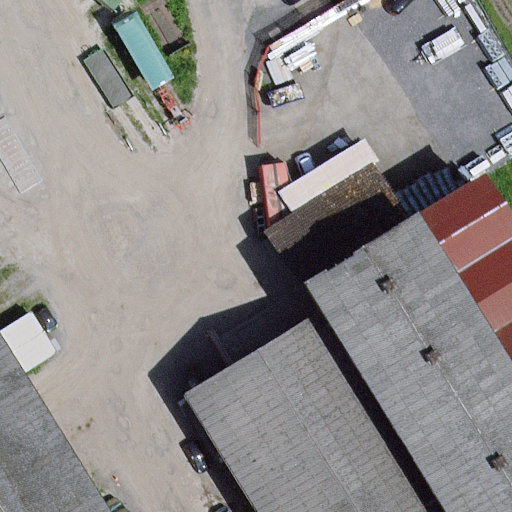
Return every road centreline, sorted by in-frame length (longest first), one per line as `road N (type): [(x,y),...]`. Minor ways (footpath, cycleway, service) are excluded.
road 1 (track): [(105,364),(143,334),(210,183),(226,113),(228,44),(213,0)]
road 2 (track): [(0,216),(80,287),(136,436),(181,511)]
road 3 (track): [(49,254),(63,167),(50,103),(5,0)]
